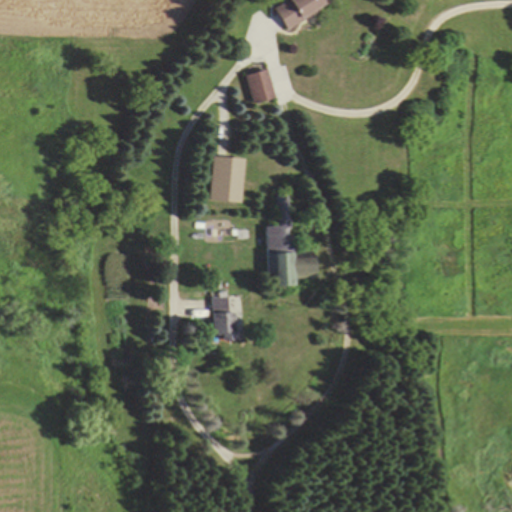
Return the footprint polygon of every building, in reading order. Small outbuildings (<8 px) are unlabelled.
[(327,3),(325,0),(282,0),(269,8),(282,29),(327,3)] [(243,74),(248,104),(270,100),(266,70),(243,74)] [(239,160),(206,157),(203,201),(236,204),(239,160)] [(288,259),(287,194),(272,194),(273,227),(262,227),(263,289),(289,288),(289,278),(309,278),(308,259),(288,259)] [(228,338),(228,296),(207,296),(207,338),(228,338)]
